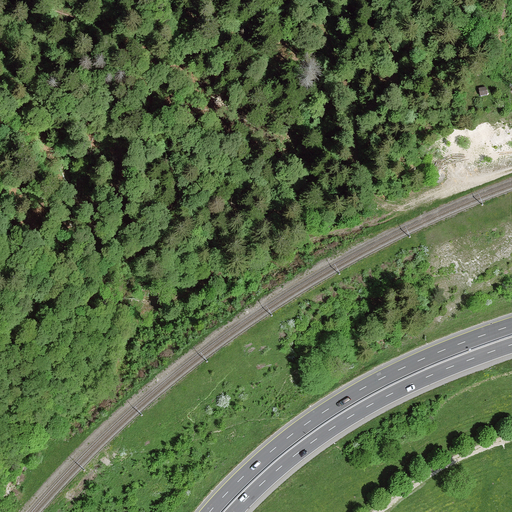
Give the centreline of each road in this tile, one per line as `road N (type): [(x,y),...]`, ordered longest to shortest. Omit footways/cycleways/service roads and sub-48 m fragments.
road 1 (trunk): [(0,511),(432,354)]
road 2 (primary): [(235,511),(276,470),(349,417),(511,344)]
road 3 (primary): [(432,354),(316,416),(209,511)]
road 4 (track): [(377,511),(439,467),(511,437)]
road 5 (track): [(373,222),(511,170)]
